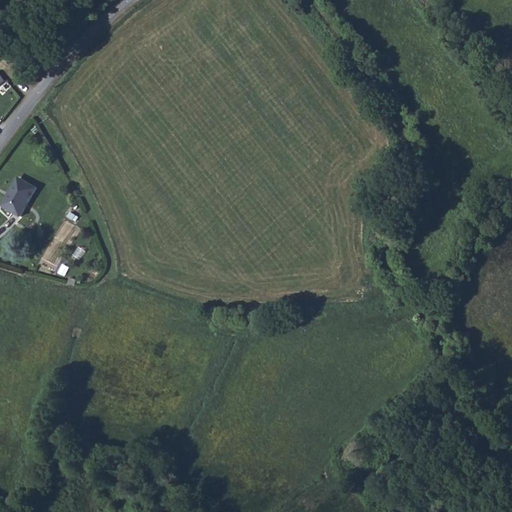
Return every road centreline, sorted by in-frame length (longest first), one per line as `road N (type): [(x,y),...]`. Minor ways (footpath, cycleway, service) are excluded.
road 1 (track): [(511,413),(437,334),(384,248),(411,216),(419,158),(308,0)]
road 2 (unclassified): [(0,141),(87,34),(127,0)]
road 3 (track): [(511,111),(426,0)]
